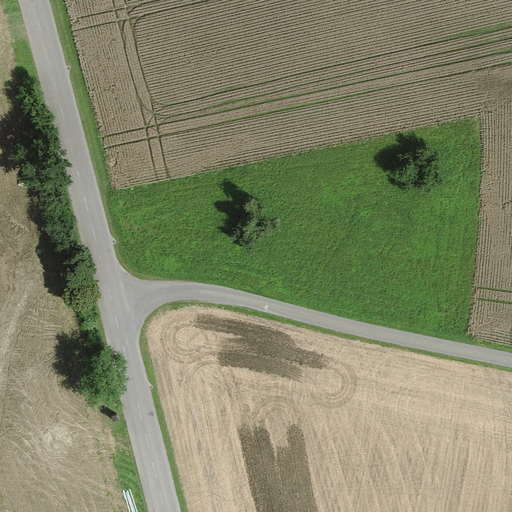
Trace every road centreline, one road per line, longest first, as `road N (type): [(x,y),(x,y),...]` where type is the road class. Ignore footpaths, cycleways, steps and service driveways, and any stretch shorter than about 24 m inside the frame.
road 1 (residential): [(30,0),(159,511)]
road 2 (track): [(511,360),(193,289),(109,307)]
